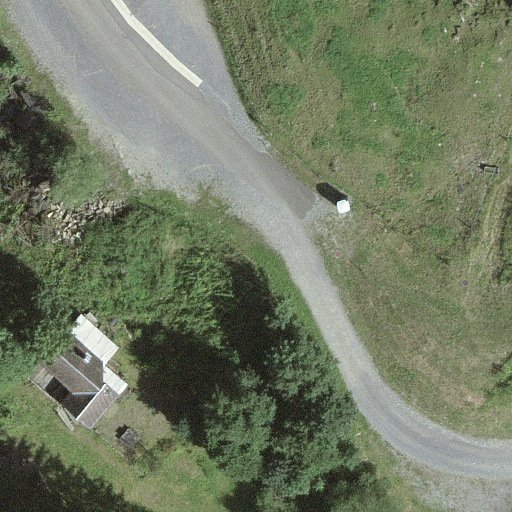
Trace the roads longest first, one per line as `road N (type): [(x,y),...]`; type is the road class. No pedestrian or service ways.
road 1 (residential): [(82,0),(112,43),(197,115),(283,210),(379,408),(431,447),(511,454)]
road 2 (track): [(283,210),(313,206),(414,294),(486,324),(511,314)]
